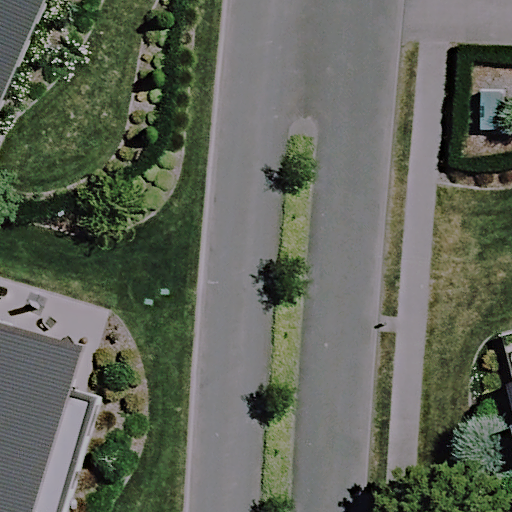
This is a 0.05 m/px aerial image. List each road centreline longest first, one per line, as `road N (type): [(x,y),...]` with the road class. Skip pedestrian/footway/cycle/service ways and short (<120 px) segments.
road 1 (residential): [(226,511),(265,0)]
road 2 (residential): [(370,0),(331,511)]
